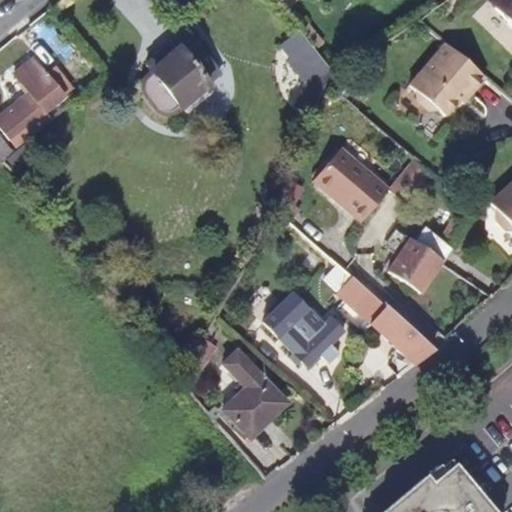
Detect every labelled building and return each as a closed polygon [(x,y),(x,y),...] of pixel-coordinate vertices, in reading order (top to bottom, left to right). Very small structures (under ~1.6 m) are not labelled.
[(493,9),(502,0),(488,0),(486,2),(493,9)] [(511,27),(511,0),(502,0),(493,9),(511,27)] [(201,79),(214,69),(188,35),(174,46),(182,56),(154,77),(149,81),(147,84),(144,89),(144,92),(143,94),(144,97),(155,111),(156,113),(158,114),(160,116),(163,117),(167,117),(171,116),(174,115),(179,111),(180,112),(181,111),(208,90),(209,89),(201,79)] [(470,96),(486,79),(445,45),(408,87),(415,94),(416,103),(427,113),(436,112),(443,118),(457,102),(466,92),(470,96)] [(145,67),(154,77),(182,56),(174,46),(145,67)] [(330,74),(307,46),(295,56),(318,83),(330,74)] [(47,123),(41,117),(63,99),(54,88),(64,80),(54,67),(43,75),(31,60),(13,74),(28,94),(0,116),(0,126),(11,141),(15,138),(21,145),(28,139),(47,123)] [(214,69),(201,79),(209,89),(223,79),(214,69)] [(208,90),(181,111),(185,116),(185,117),(186,117),(187,117),(212,97),(213,96),(212,96),(208,90)] [(461,106),(470,96),(466,92),(457,102),(461,106)] [(0,162),(4,159),(12,153),(0,138),(0,162)] [(15,172),(39,151),(28,139),(21,145),(12,153),(4,159),(15,172)] [(361,222),(387,191),(339,150),(312,182),(359,222),(361,222)] [(403,205),(430,173),(414,160),(387,191),(403,205)] [(292,207),(302,189),(285,179),(281,189),(275,200),(272,209),(287,222),(299,210),(292,207)] [(511,232),(511,179),(487,203),(493,210),(494,220),(504,230),(511,232)] [(449,250),(464,226),(453,219),(438,242),(449,250)] [(414,243),(442,261),(449,250),(438,242),(422,230),(414,243)] [(389,270),(409,240),(405,236),(384,267),(389,270)] [(440,264),(442,261),(414,243),(409,240),(389,270),(387,273),(419,295),(440,264)] [(344,271),(338,266),(320,285),(413,368),(432,351),(344,271)] [(306,342),(290,327),(305,312),(291,298),(264,324),(306,367),(317,358),(326,348),(343,332),(330,318),(306,342)] [(187,391),(216,348),(204,340),(180,382),(187,391)] [(334,356),(326,348),(317,358),(325,366),(334,356)] [(264,425),(285,405),(235,353),(222,366),(240,384),(235,389),(240,394),(222,411),(247,438),(262,423),(264,425)] [(251,442),(266,427),(264,425),(262,423),(247,438),(251,442)] [(490,511),(487,508),(453,467),(430,486),(424,478),(384,511),(490,511)]
